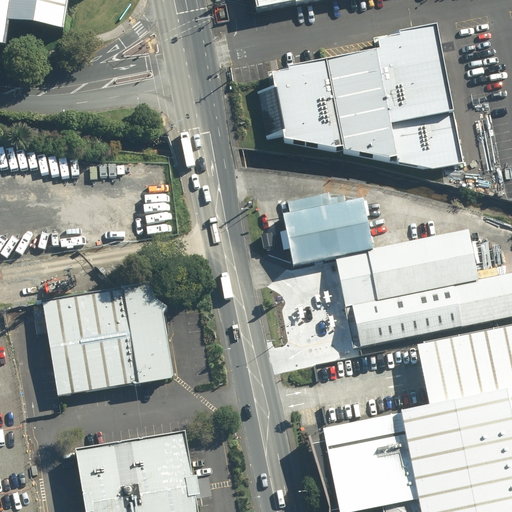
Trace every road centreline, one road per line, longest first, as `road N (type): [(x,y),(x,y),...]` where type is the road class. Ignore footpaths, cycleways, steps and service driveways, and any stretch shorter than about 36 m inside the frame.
road 1 (secondary): [(190,62),(277,511)]
road 2 (unclassified): [(190,62),(158,85),(94,97),(35,95)]
road 3 (unclassified): [(35,95),(92,74),(190,62)]
road 4 (secondary): [(35,95),(122,41),(160,0)]
